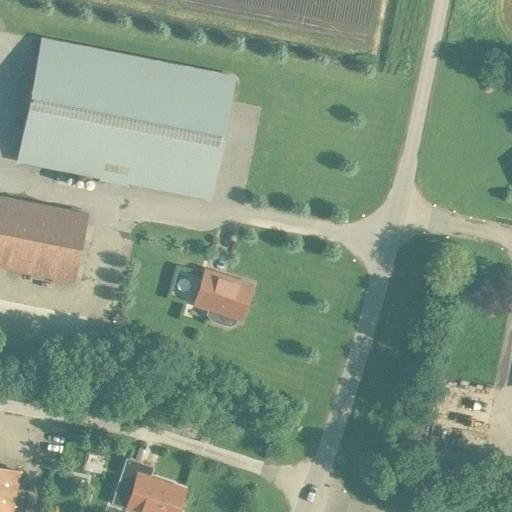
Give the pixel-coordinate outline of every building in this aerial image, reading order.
[(40,40),(17,159),(99,175),(98,179),(126,185),(127,181),(210,197),(233,79),(40,40)] [(0,266),(73,281),(86,213),(0,196),(0,266)] [(193,307),(207,310),(205,316),(210,321),(227,326),(234,324),(236,319),(239,320),(249,285),(203,272),(193,307)] [(0,511),(9,511),(18,471),(0,468),(0,511)] [(136,511),(175,511),(183,489),(137,473),(125,508),(136,511)]
